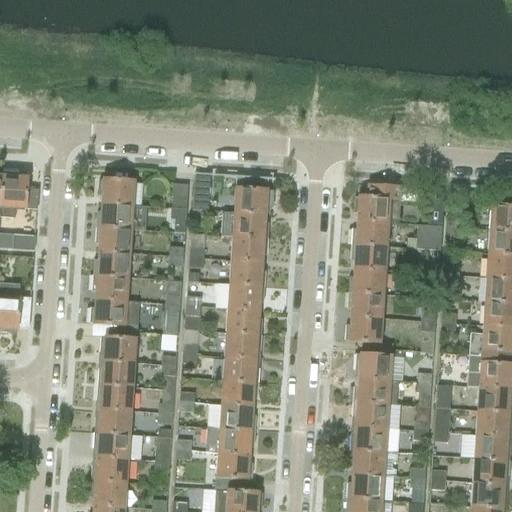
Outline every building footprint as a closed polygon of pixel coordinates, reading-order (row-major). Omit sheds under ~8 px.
[(0,219),(14,220),(14,211),(15,211),(24,212),(36,213),(37,192),(25,191),(26,179),(17,179),(18,175),(2,174),(0,201),(0,219)] [(193,188),(191,213),(206,214),(207,214),(210,178),(194,177),(193,188)] [(234,191),(232,216),(264,218),(265,210),(269,210),(272,210),(273,195),(270,195),(267,195),(267,182),(268,181),(235,178),(235,180),(235,191),(234,191)] [(100,199),(100,206),(132,209),(134,184),(101,182),(101,183),(98,183),(97,198),(100,199)] [(173,187),(171,211),(185,212),(187,188),(173,187)] [(388,226),(390,202),(399,202),(399,189),(366,187),(365,199),(356,199),(356,200),(353,200),(352,216),(356,216),(355,224),(388,226)] [(427,204),(425,229),(440,229),(441,205),(427,204)] [(96,214),(95,231),(131,233),(132,209),(100,206),(99,215),(96,214)] [(511,209),(489,208),(487,233),(511,234),(511,209)] [(171,211),(170,221),(174,221),(173,235),(183,236),(185,222),(185,212),(171,211)] [(206,214),(191,213),(191,223),(205,223),(206,214)] [(220,239),(231,240),(266,242),(267,226),(264,226),(264,218),(232,216),(221,215),(220,239)] [(447,220),(446,230),(460,231),(461,221),(447,220)] [(351,232),(350,248),(386,250),(388,226),(355,224),(355,232),(351,232)] [(416,228),(415,251),(438,252),(439,239),(440,229),(425,229),(416,228)] [(446,230),(445,240),(459,241),(460,231),(446,230)] [(97,246),(97,255),(129,257),(131,233),(95,231),(94,246),(97,246)] [(511,234),(487,233),(485,257),(511,258),(511,234)] [(0,237),(0,251),(11,252),(12,239),(0,237)] [(33,254),(34,239),(12,238),(12,239),(11,252),(33,254)] [(231,240),(229,264),(261,266),(262,258),(265,258),(266,242),(231,240)] [(168,248),(167,259),(182,260),(182,249),(168,248)] [(353,264),(352,272),(385,274),(386,250),(350,248),(349,264),(353,264)] [(189,251),(189,261),(202,262),(202,254),(202,252),(189,251)] [(93,263),(92,279),(128,280),(129,257),(97,255),(96,263),(93,263)] [(511,258),(485,257),(484,281),(511,282),(511,258)] [(182,260),(167,259),(167,268),(181,269),(182,260)] [(189,261),(188,269),(201,270),(202,262),(189,261)] [(229,264),(227,288),(263,290),(264,274),(261,274),(261,266),(229,264)] [(421,265),(421,276),(436,277),(437,266),(421,265)] [(443,268),(443,278),(457,279),(457,269),(443,268)] [(348,280),(347,295),(383,298),(385,274),(352,272),(352,280),(348,280)] [(188,275),(187,283),(197,284),(198,275),(188,275)] [(436,277),(421,276),(420,288),(435,289),(436,277)] [(457,279),(443,278),(442,288),(456,288),(457,279)] [(94,294),(93,303),(126,305),(128,280),(92,279),(91,294),(94,294)] [(511,282),(484,281),(482,305),(511,306),(511,282)] [(227,288),(226,312),(258,314),(259,306),(262,306),(263,290),(227,288)] [(350,311),(349,320),(381,322),(383,298),(347,295),(346,311),(350,311)] [(164,297),(163,307),(178,308),(179,297),(164,297)] [(0,298),(0,334),(6,335),(6,331),(16,332),(16,330),(28,331),(30,303),(18,302),(18,300),(0,298)] [(186,298),(185,309),(199,310),(199,299),(186,298)] [(421,301),(419,324),(433,325),(434,302),(421,301)] [(91,327),(112,329),(124,329),(124,328),(126,305),(93,303),(93,311),(89,311),(88,326),(91,326),(91,327)] [(511,306),(482,305),(481,329),(511,330),(511,306)] [(162,321),(161,337),(176,338),(177,338),(178,317),(178,308),(163,307),(162,321)] [(185,309),(184,332),(197,333),(199,310),(185,309)] [(226,312),(224,335),(260,338),(261,322),(257,322),(258,314),(226,312)] [(440,316),(440,326),(454,327),(454,317),(440,316)] [(367,345),(366,357),(391,359),(391,358),(392,358),(393,347),(380,346),(381,322),(349,320),(349,328),(345,327),(344,344),(367,345)] [(419,324),(419,333),(432,334),(433,325),(419,324)] [(454,327),(440,326),(439,336),(453,336),(454,327)] [(112,329),(111,341),(135,343),(136,343),(137,329),(124,328),(124,329),(112,329)] [(467,358),(479,359),(479,353),(510,355),(511,355),(511,330),(481,329),(480,337),(468,336),(467,358)] [(433,334),(420,333),(418,356),(431,357),(433,334)] [(224,335),(223,359),(255,361),(255,353),(259,354),(260,338),(224,335)] [(102,357),(101,365),(134,367),(135,343),(111,341),(99,340),(98,356),(102,357)] [(183,346),(182,356),(196,357),(196,347),(183,346)] [(479,359),(467,358),(465,389),(469,389),(509,392),(510,384),(511,383),(511,367),(510,367),(510,355),(479,353),(479,359)] [(182,356),(182,365),(195,366),(196,357),(182,356)] [(358,373),(357,382),(389,384),(391,359),(366,357),(355,357),(354,373),(358,373)] [(160,358),(160,368),(174,369),(175,359),(160,358)] [(223,359),(221,384),(257,386),(258,370),(254,370),(255,361),(223,359)] [(402,360),(391,359),(389,384),(396,384),(400,384),(402,360)] [(97,373),(96,388),(132,390),(134,367),(101,365),(101,373),(97,373)] [(160,368),(159,378),(163,378),(173,378),(174,369),(160,368)] [(416,375),(415,386),(429,387),(429,376),(416,375)] [(353,390),(352,405),(388,408),(395,408),(396,384),(389,384),(357,382),(356,390),(353,390)] [(221,384),(219,408),(252,410),(252,402),(256,402),(257,386),(221,384)] [(415,386),(415,395),(416,395),(428,396),(429,387),(415,386)] [(99,404),(98,413),(130,415),(132,390),(96,388),(95,404),(99,404)] [(477,390),(475,414),(511,416),(511,402),(511,400),(509,400),(509,392),(477,390)] [(179,394),(178,404),(192,405),(193,395),(179,394)] [(416,395),(415,409),(427,410),(428,396),(416,395)] [(435,400),(435,408),(445,409),(445,401),(444,400),(435,400)] [(178,404),(177,414),(192,415),(192,405),(178,404)] [(354,421),(354,429),(386,432),(388,408),(352,405),(351,421),(354,421)] [(157,406),(157,416),(171,417),(172,407),(161,406),(157,406)] [(219,408),(218,431),(254,434),(255,418),(251,418),(252,410),(219,408)] [(399,408),(395,408),(388,408),(386,432),(397,432),(399,408)] [(415,409),(414,423),(426,424),(427,410),(415,409)] [(434,411),(433,435),(447,436),(448,412),(448,411),(435,410),(434,411)] [(94,421),(93,437),(129,439),(130,415),(98,413),(98,421),(94,421)] [(475,414),(473,438),(506,440),(506,432),(510,432),(511,416),(475,414)] [(171,417),(157,416),(156,426),(170,427),(171,417)] [(412,423),(412,433),(426,434),(426,424),(414,423),(412,423)] [(350,438),(349,453),(384,456),(396,456),(397,432),(386,432),(354,429),(353,438),(350,438)] [(158,431),(157,440),(169,440),(170,432),(158,431)] [(217,446),(216,455),(248,458),(249,450),(253,450),(254,434),(218,431),(205,431),(204,445),(217,446)] [(412,433),(411,443),(425,444),(426,434),(412,433)] [(432,443),(432,444),(446,445),(446,444),(447,436),(433,435),(432,443)] [(95,453),(95,461),(127,462),(129,439),(93,437),(92,453),(95,453)] [(473,438),(472,462),(508,464),(509,448),(505,448),(506,440),(473,438)] [(154,454),(153,464),(168,464),(169,442),(169,440),(157,440),(155,439),(154,454)] [(176,441),(175,452),(189,453),(190,442),(176,441)] [(189,453),(175,452),(174,461),(189,462),(189,453)] [(349,453),(348,469),(351,470),(351,477),(383,479),(392,480),(394,480),(394,472),(390,470),(391,464),(395,463),(395,461),(396,456),(384,456),(349,453)] [(216,455),(214,493),(246,495),(247,483),(250,483),(252,466),(248,466),(248,458),(216,455)] [(91,469),(90,485),(126,487),(127,462),(95,461),(94,469),(91,469)] [(472,462),(470,486),(503,488),(503,479),(507,480),(508,464),(472,462)] [(153,464),(153,473),(167,474),(168,464),(153,464)] [(409,471),(409,481),(422,482),(423,471),(410,471),(409,471)] [(431,472),(430,483),(443,484),(444,473),(431,472)] [(347,486),(345,502),(381,504),(383,479),(351,477),(350,486),(347,486)] [(392,480),(383,479),(381,504),(390,505),(392,480)] [(409,481),(408,491),(410,491),(422,491),(422,482),(409,481)] [(430,483),(429,492),(443,493),(443,484),(430,483)] [(92,501),(92,509),(124,511),(126,487),(90,485),(89,500),(92,501)] [(470,486),(469,509),(503,511),(504,511),(506,496),(502,496),(503,488),(470,486)] [(422,491),(410,491),(410,506),(421,506),(422,491)] [(214,493),(212,511),(260,511),(261,497),(259,497),(259,496),(246,495),(214,493)] [(150,502),(149,511),(164,511),(165,503),(150,502)] [(380,511),(381,504),(345,502),(344,511),(380,511)]
